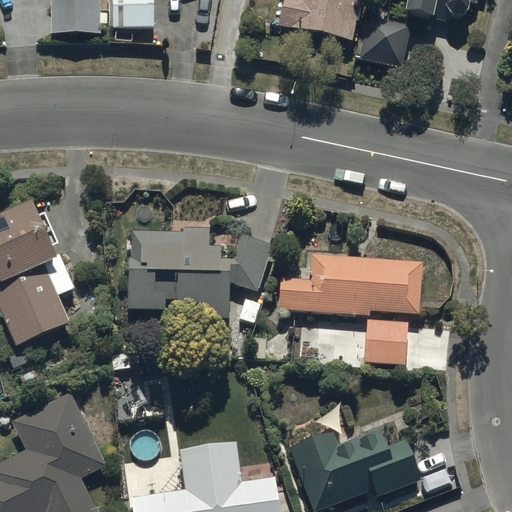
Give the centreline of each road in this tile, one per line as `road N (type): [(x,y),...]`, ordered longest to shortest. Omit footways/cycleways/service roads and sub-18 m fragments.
road 1 (residential): [(0,113),(122,106),(209,117),(511,183)]
road 2 (residential): [(511,271),(492,391),(511,478)]
